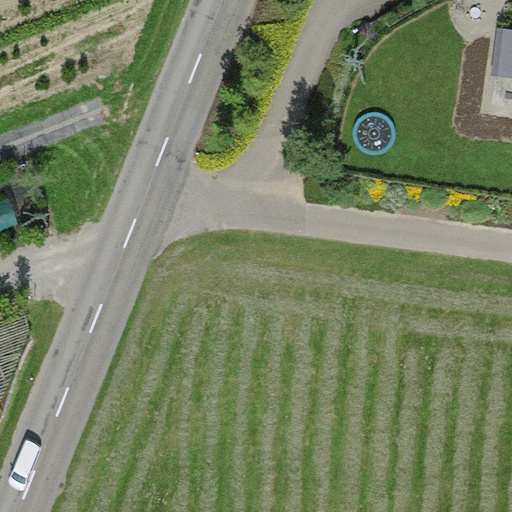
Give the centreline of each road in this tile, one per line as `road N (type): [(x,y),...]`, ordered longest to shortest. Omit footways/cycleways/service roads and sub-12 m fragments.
road 1 (tertiary): [(20,511),(227,0)]
road 2 (track): [(247,213),(511,248)]
road 3 (track): [(0,289),(77,259),(117,272)]
